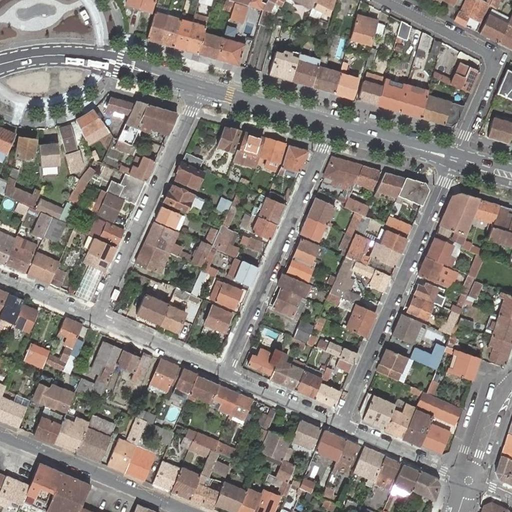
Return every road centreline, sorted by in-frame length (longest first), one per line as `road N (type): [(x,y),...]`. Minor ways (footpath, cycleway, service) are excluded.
road 1 (residential): [(454,159),(341,423)]
road 2 (residential): [(330,124),(225,372)]
road 3 (residential): [(99,317),(199,86)]
road 4 (residential): [(381,0),(494,59),(454,159)]
road 5 (residential): [(0,432),(189,511)]
road 6 (residential): [(470,480),(341,423)]
road 7 (residential): [(225,372),(99,317)]
road 8 (tertiary): [(330,124),(199,86)]
road 9 (tertiary): [(454,159),(330,124)]
road 10 (residential): [(341,423),(225,372)]
road 11 (residential): [(0,93),(51,104),(86,83),(100,59)]
